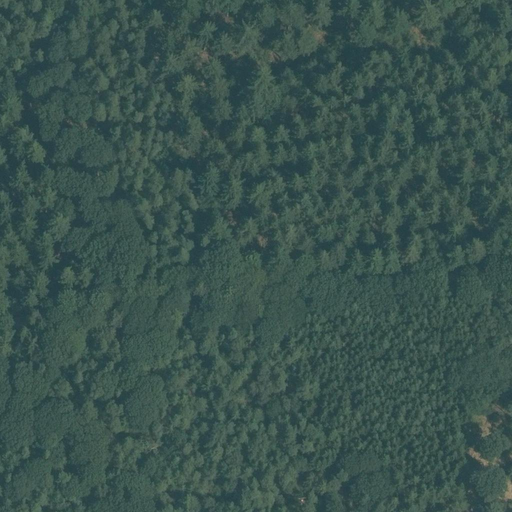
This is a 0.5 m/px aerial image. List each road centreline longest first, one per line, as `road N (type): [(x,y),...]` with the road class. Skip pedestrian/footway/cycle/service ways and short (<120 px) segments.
road 1 (track): [(0,323),(198,288),(511,272)]
road 2 (track): [(216,269),(300,37),(325,10),(356,0)]
road 3 (track): [(138,0),(221,292)]
